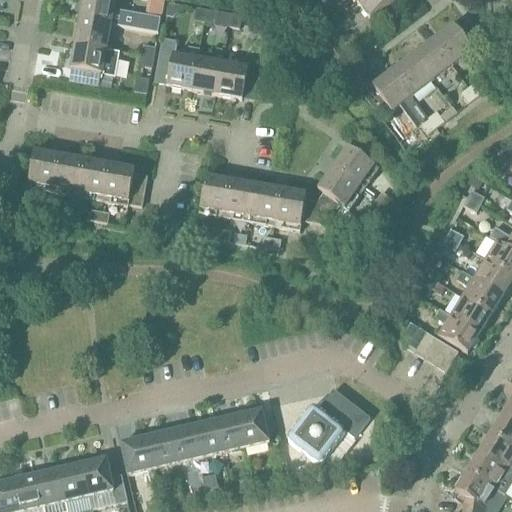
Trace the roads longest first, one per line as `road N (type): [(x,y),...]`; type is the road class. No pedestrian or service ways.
road 1 (residential): [(0,439),(334,358),(451,426)]
road 2 (residential): [(0,167),(17,271),(85,271)]
road 3 (residential): [(170,139),(17,116)]
